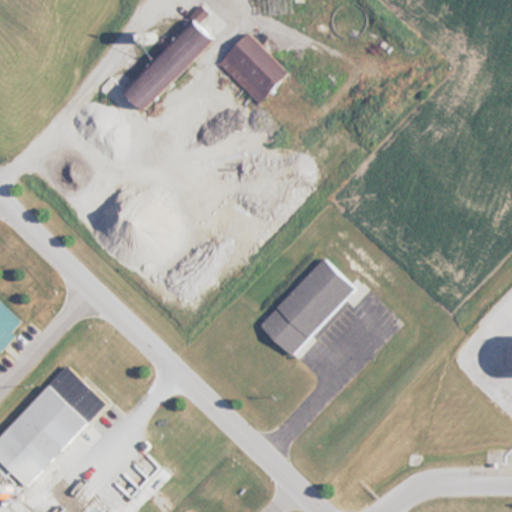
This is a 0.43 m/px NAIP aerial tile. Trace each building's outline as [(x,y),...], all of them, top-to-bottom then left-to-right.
[(125,88),(143,107),(215,40),(197,21),(125,88)] [(289,72),(250,32),(219,63),(258,103),(289,72)] [(293,355),(355,287),(323,257),(260,325),(293,355)] [(0,346),(23,323),(0,300),(0,346)] [(0,437),(0,461),(28,487),(65,447),(77,458),(99,435),(87,424),(107,403),(67,365),(0,437)]
